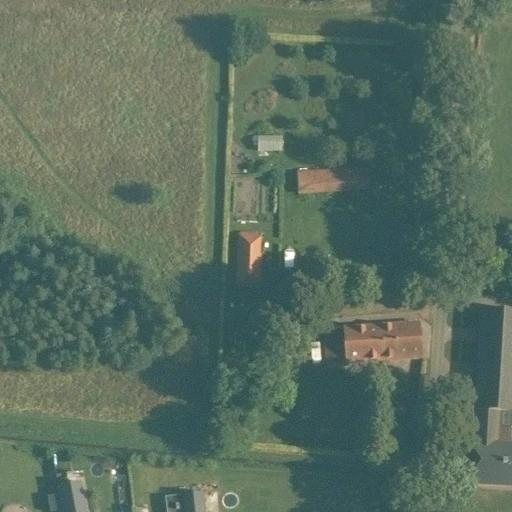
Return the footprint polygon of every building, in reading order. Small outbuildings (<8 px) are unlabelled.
[(367,170),(341,172),(297,176),(299,196),(369,189),(367,170)] [(236,237),(234,285),(257,286),(258,238),(236,237)] [(511,313),(483,312),(477,412),(481,412),(479,444),(475,443),(473,485),(511,487),(511,445),(499,445),(501,413),(511,413),(511,313)] [(419,324),(371,329),(375,365),(423,360),(419,324)] [(375,365),(371,329),(322,335),(325,366),(345,363),(345,368),(375,365)] [(85,511),(80,483),(58,487),(60,496),(63,511),(85,511)] [(204,511),(202,494),(176,497),(178,511),(204,511)] [(60,496),(48,498),(50,511),(55,511),(63,511),(60,496)]
